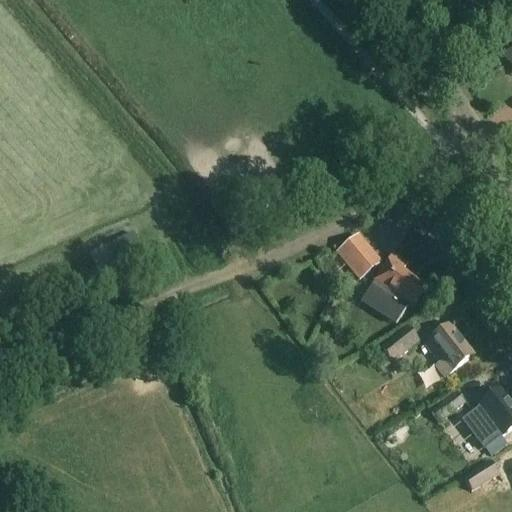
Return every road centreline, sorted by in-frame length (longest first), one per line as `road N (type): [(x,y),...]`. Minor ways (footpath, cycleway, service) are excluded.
road 1 (track): [(0,373),(378,211),(415,186)]
road 2 (residential): [(511,339),(411,206),(428,170),(476,131)]
road 3 (tertiary): [(476,131),(372,0)]
